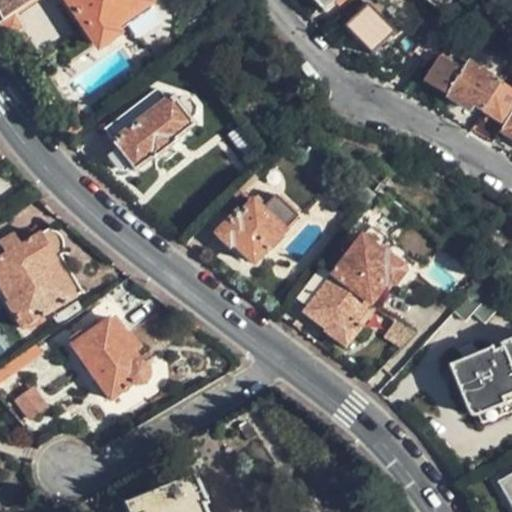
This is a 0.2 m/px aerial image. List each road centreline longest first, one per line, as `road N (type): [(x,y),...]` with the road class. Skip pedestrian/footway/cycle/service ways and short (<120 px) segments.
road 1 (tertiary): [(279,349),(78,202),(0,110)]
road 2 (residential): [(0,441),(43,468),(88,465),(124,453),(279,349)]
road 3 (residential): [(511,177),(357,91),(277,0)]
road 4 (tertiary): [(387,445),(279,349)]
